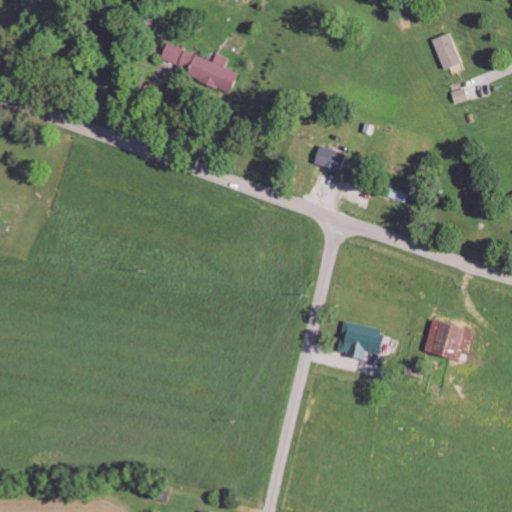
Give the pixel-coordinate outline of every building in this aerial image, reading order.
[(447,69),(464,62),(451,33),(434,40),(447,69)] [(183,69),(192,53),(170,42),(161,58),(183,69)] [(214,62),(198,55),(190,76),(231,93),(239,73),(226,68),(230,59),(218,54),(214,62)] [(344,171),(349,153),(322,146),(317,164),(344,171)] [(475,328),(433,318),(426,350),(462,358),(463,351),(470,352),(475,328)] [(366,357),(367,350),(384,353),(387,335),(377,333),(378,331),(371,329),(372,326),(348,321),(342,352),(366,357)]
